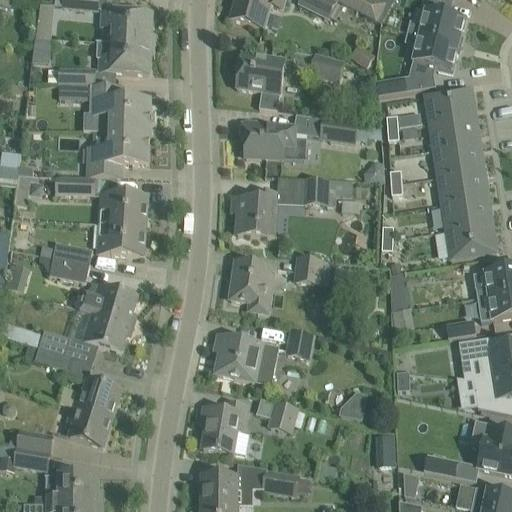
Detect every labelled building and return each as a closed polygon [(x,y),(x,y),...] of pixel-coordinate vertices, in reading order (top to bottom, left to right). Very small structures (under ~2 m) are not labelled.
[(99,1),(90,0),(65,0),(64,12),(98,15),(99,1)] [(237,0),(231,25),(261,33),(264,34),(270,10),(282,13),(285,0),(237,0)] [(339,8),(325,1),(323,0),(303,0),(298,9),(329,26),(339,8)] [(387,8),(368,0),(360,0),(359,0),(341,0),(338,8),(378,27),(387,8)] [(0,18),(12,20),(14,5),(0,2),(0,18)] [(408,33),(407,38),(463,52),(463,51),(459,50),(463,35),(464,33),(466,22),(452,19),(451,22),(425,15),(422,30),(410,27),(408,33)] [(115,32),(114,47),(154,50),(154,49),(150,49),(151,20),(131,19),(104,17),(103,31),(115,32)] [(463,52),(407,38),(405,49),(416,52),(413,67),(439,73),(438,76),(452,79),(455,67),(459,51),(462,52),(463,52)] [(154,50),(114,47),(113,63),(101,62),(100,76),(112,77),(148,79),(150,51),(154,51),(154,50)] [(280,100),(285,65),(251,60),(250,65),(241,64),(237,94),(262,98),(260,114),(277,117),(279,100),(280,100)] [(339,87),(344,69),(314,60),(309,79),(339,87)] [(94,91),(94,76),(51,75),(50,90),(91,91),(94,91)] [(405,98),(402,84),(375,88),(377,102),(405,98)] [(84,119),(84,137),(90,137),(111,138),(150,138),(151,107),(119,106),(119,93),(123,93),(123,92),(111,92),(94,91),(91,91),(90,119),(84,119)] [(426,101),(430,129),(476,122),(471,94),(426,101)] [(409,120),(398,122),(399,133),(410,131),(409,120)] [(382,145),(381,133),(360,130),(361,127),(323,122),(320,145),(357,150),(357,146),(366,148),(367,143),(382,145)] [(397,122),(387,123),(387,135),(398,134),(397,122)] [(430,129),(434,156),(480,149),(476,122),(430,129)] [(245,163),(265,164),(306,166),(308,140),(294,139),(295,133),(269,132),(269,129),(259,128),(259,131),(243,131),(242,145),(246,149),(245,163)] [(399,146),(398,134),(387,135),(388,147),(399,146)] [(89,167),(88,183),(101,183),(121,184),(121,183),(117,182),(117,170),(149,170),(150,138),(111,138),(111,154),(89,153),(89,167)] [(434,156),(438,183),(484,176),(480,149),(434,156)] [(19,181),(20,174),(0,171),(0,191),(18,193),(19,181)] [(438,183),(442,210),(488,203),(484,176),(438,183)] [(401,177),(390,177),(391,190),(402,189),(401,177)] [(39,183),(33,182),(19,181),(18,193),(16,211),(27,212),(30,198),(31,186),(38,187),(39,183)] [(55,183),(55,199),(94,200),(94,185),(55,183)] [(336,212),(338,186),(306,183),(304,210),(336,212)] [(403,200),(402,189),(391,190),(392,201),(403,200)] [(237,240),(257,241),(273,243),(277,200),(255,198),(255,206),(240,205),(237,240)] [(147,235),(149,203),(100,200),(99,232),(147,235)] [(442,210),(446,237),(492,230),(488,203),(442,210)] [(492,230),(446,237),(451,265),(496,257),(492,230)] [(145,262),(147,235),(99,232),(97,259),(145,262)] [(388,246),(389,234),(381,233),(380,245),(388,246)] [(0,289),(4,290),(10,240),(0,238),(0,289)] [(379,258),(387,258),(388,246),(380,245),(379,258)] [(90,257),(57,251),(53,266),(87,272),(90,257)] [(296,286),(329,289),(332,269),(299,263),(296,286)] [(87,272),(53,266),(50,282),(84,288),(87,272)] [(231,305),(250,308),(249,316),(267,319),(274,273),(236,268),(231,305)] [(399,269),(391,271),(393,282),(401,280),(399,269)] [(476,295),(477,304),(511,298),(511,273),(485,278),(485,279),(473,281),(475,295),(476,295)] [(393,282),(386,283),(387,298),(408,295),(405,280),(401,280),(393,282)] [(129,333),(138,302),(92,288),(90,293),(85,299),(79,317),(89,320),(89,321),(129,333)] [(511,298),(477,304),(481,328),(511,323),(511,298)] [(129,333),(89,321),(81,347),(121,359),(129,333)] [(446,331),(448,345),(476,341),(474,327),(446,331)] [(13,331),(10,345),(39,351),(42,337),(13,331)] [(67,343),(46,336),(45,340),(40,353),(62,361),(67,343)] [(288,360),(311,364),(315,342),(292,338),(288,360)] [(473,384),(511,378),(511,353),(509,354),(507,341),(459,349),(462,368),(480,365),(483,381),(464,384),(464,386),(473,384)] [(279,354),(262,350),(224,342),(216,379),(254,387),(256,376),(274,379),(279,354)] [(62,361),(40,353),(35,367),(66,376),(70,363),(62,361)] [(409,378),(397,378),(398,394),(410,393),(409,378)] [(511,378),(473,384),(478,415),(511,421),(511,378)] [(74,400),(70,412),(112,425),(121,396),(85,385),(80,402),(74,400)] [(363,426),(371,401),(352,395),(344,420),(363,426)] [(16,413),(14,408),(9,407),(5,409),(3,414),(4,419),(8,421),(13,421),(16,418),(16,413)] [(270,433),(293,440),(300,414),(277,408),(270,433)] [(203,454),(223,458),(232,459),(237,430),(244,432),(247,413),(226,410),(225,418),(210,415),(203,454)] [(112,425),(70,412),(66,426),(72,428),(68,442),(103,453),(112,425)] [(478,474),(511,481),(511,438),(505,437),(505,433),(475,427),(471,448),(483,450),(478,474)] [(11,438),(9,452),(50,460),(53,442),(20,438),(20,439),(11,438)] [(395,441),(378,442),(379,472),(397,472),(395,441)] [(50,460),(9,452),(3,451),(0,468),(0,474),(15,477),(16,470),(47,475),(50,460)] [(427,462),(424,477),(455,484),(458,468),(427,462)] [(319,471),(317,485),(334,488),(336,474),(319,471)] [(263,495),(262,497),(297,503),(297,499),(309,500),(309,497),(315,498),(317,486),(301,483),(301,480),(267,475),(263,495)] [(414,504),(419,482),(404,479),(405,502),(414,504)] [(95,502),(96,482),(46,481),(45,502),(45,510),(25,510),(25,511),(101,511),(101,502),(95,502)] [(202,505),(201,511),(236,511),(237,482),(202,482),(202,496),(204,496),(204,505),(202,505)] [(511,511),(511,501),(476,494),(471,511),(511,511)]
